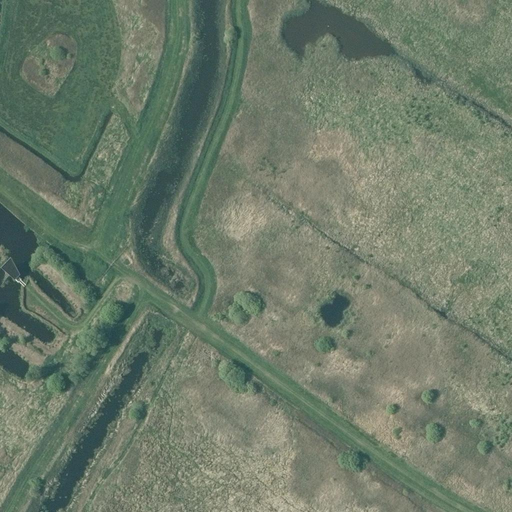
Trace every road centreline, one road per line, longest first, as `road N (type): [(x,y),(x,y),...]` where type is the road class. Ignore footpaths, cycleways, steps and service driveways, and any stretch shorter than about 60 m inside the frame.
road 1 (track): [(468,511),(119,272)]
road 2 (track): [(190,320),(206,281),(184,225),(227,108),(238,0)]
road 3 (track): [(176,0),(170,75),(104,241),(104,255),(119,272)]
road 4 (track): [(7,511),(148,289)]
